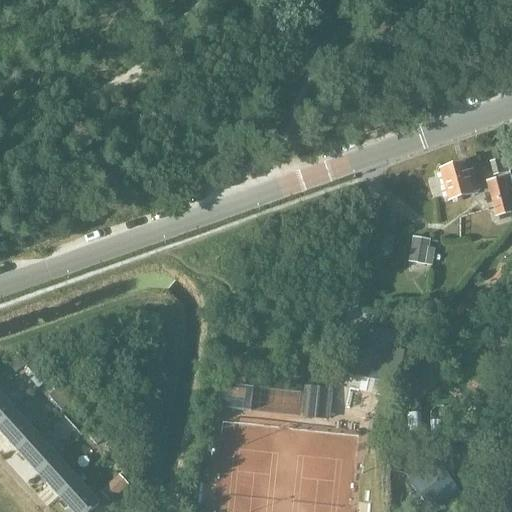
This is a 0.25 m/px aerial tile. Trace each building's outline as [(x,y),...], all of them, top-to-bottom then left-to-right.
[(505,159),(488,163),(492,177),(502,174),(502,171),(508,169),(505,159)] [(478,192),(472,170),(467,171),(465,164),(439,171),(448,203),(473,195),(473,194),(478,192)] [(511,197),(509,198),(504,178),(484,183),(487,193),(482,195),(485,205),(490,204),(493,218),(497,217),(498,220),(510,217),(509,213),(511,212),(511,197)] [(434,249),(428,248),(430,241),(412,238),(408,263),(431,267),(434,249)] [(397,383),(404,351),(394,350),(397,334),(363,326),(353,375),(387,383),(387,381),(397,383)] [(14,374),(23,368),(29,364),(24,357),(10,367),(14,374)] [(29,364),(23,368),(27,375),(31,372),(33,370),(29,364)] [(43,383),(33,370),(31,372),(34,377),(30,380),(36,388),(43,383)] [(331,389),(305,386),(302,416),(328,419),(331,389)] [(55,392),(48,398),(59,411),(66,405),(55,392)] [(0,421),(12,411),(0,397),(0,421)] [(12,411),(0,421),(0,431),(16,450),(33,434),(12,411)] [(94,427),(85,434),(95,446),(104,439),(94,427)] [(55,458),(33,434),(16,450),(37,473),(55,458)] [(55,458),(37,473),(58,497),(76,481),(55,458)] [(439,464),(421,481),(432,493),(422,503),(430,511),(458,486),(439,464)] [(118,477),(100,493),(108,502),(126,486),(118,477)] [(89,511),(97,505),(76,481),(58,497),(72,511),(89,511)]
